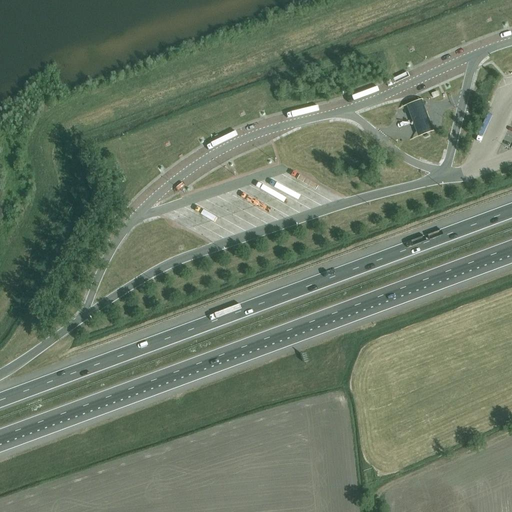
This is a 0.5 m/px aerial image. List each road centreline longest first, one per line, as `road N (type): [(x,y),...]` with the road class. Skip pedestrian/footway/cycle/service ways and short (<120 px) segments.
road 1 (motorway): [(511,209),(0,399)]
road 2 (motorway): [(0,437),(511,248)]
road 3 (track): [(511,431),(378,491),(371,511)]
